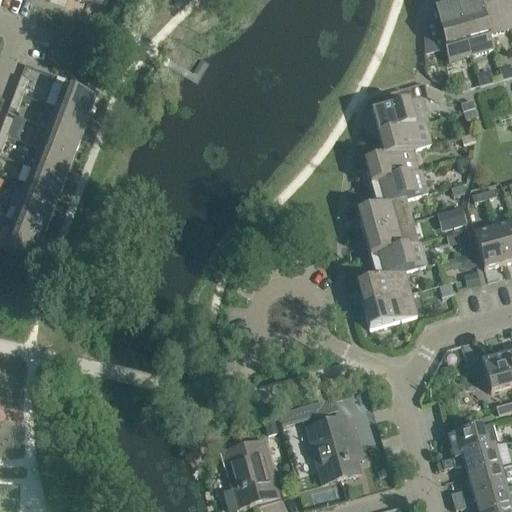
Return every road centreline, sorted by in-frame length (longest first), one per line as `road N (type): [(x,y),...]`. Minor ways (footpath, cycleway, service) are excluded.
road 1 (residential): [(433,495),(406,407),(411,374)]
road 2 (residential): [(411,374),(440,335),(511,315)]
